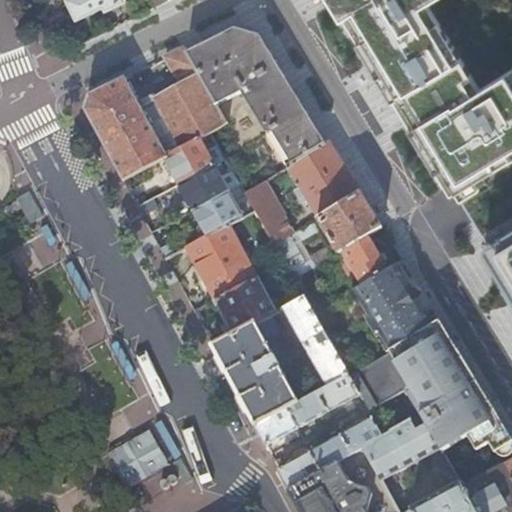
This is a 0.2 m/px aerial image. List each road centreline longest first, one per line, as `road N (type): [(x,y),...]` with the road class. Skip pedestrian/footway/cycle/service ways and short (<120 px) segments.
road 1 (residential): [(30,103),(220,454),(266,511)]
road 2 (residential): [(511,392),(272,0)]
road 3 (residential): [(30,103),(223,0)]
